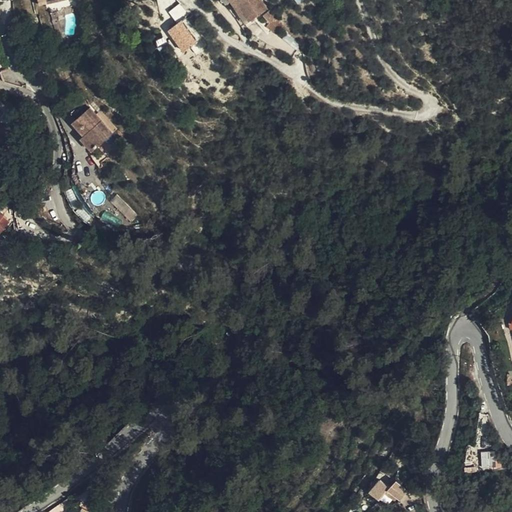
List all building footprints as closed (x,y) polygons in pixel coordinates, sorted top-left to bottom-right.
[(233,0),(238,0),(252,19),(260,14),(268,8),(263,0),(233,0)] [(250,25),(262,17),(260,14),(252,19),(238,0),(233,0),(250,25)] [(276,16),(268,26),(278,33),(285,23),(276,16)] [(186,24),(174,33),(186,50),(199,41),(186,24)] [(90,134),(99,146),(117,131),(95,105),(78,119),(90,134)] [(21,112),(18,111),(10,117),(19,128),(22,126),(19,119),(22,114),(21,112)] [(86,137),(96,149),(99,146),(90,134),(86,137)] [(30,203),(31,179),(22,179),(21,203),(30,203)] [(0,232),(8,225),(5,222),(8,218),(4,214),(5,213),(0,207),(0,232)] [(479,456),(480,466),(500,464),(498,448),(487,449),(487,455),(479,456)] [(381,497),(393,480),(382,472),(370,489),(381,497)] [(397,479),(388,487),(399,499),(407,491),(397,479)] [(86,490),(81,497),(90,505),(96,497),(86,490)]
